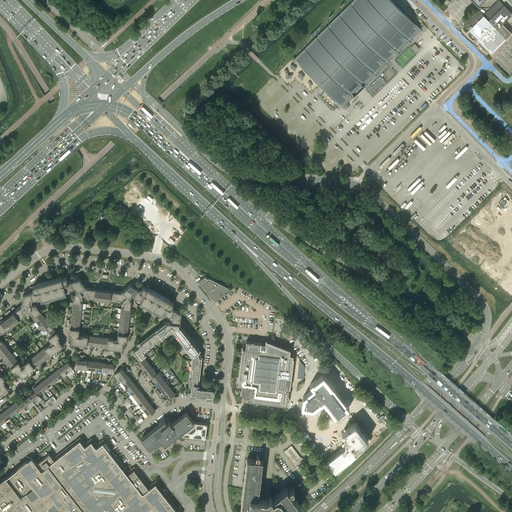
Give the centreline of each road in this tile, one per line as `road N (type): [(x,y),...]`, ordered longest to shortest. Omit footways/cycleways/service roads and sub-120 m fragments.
road 1 (trunk): [(224,223),(511,468)]
road 2 (trunk): [(391,338),(348,310),(130,114),(109,106)]
road 3 (unclassified): [(224,378),(224,328),(164,260),(57,247),(0,285)]
road 4 (trunk): [(224,223),(335,353),(425,436)]
road 5 (primary): [(391,338),(175,140)]
road 6 (residential): [(0,446),(83,385),(108,389),(140,429),(163,409)]
road 7 (trunk): [(511,446),(391,338)]
road 8 (residential): [(0,404),(68,351),(123,357)]
road 9 (trunk): [(130,134),(224,223)]
road 10 (unclassified): [(402,275),(348,226),(344,199),(355,182)]
